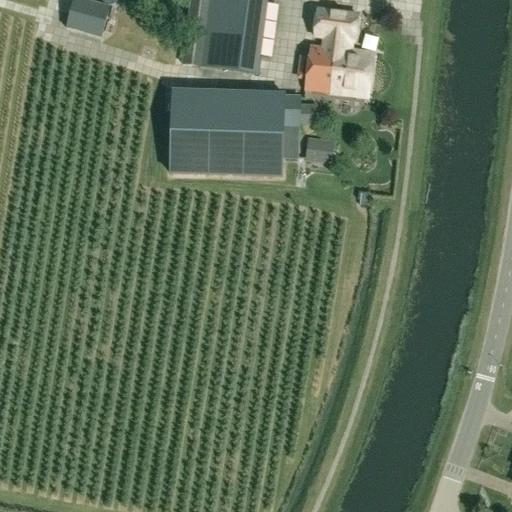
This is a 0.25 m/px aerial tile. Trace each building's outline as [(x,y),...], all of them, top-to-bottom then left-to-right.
[(109,8),(78,0),(74,0),(66,30),(101,39),(109,8)] [(257,76),(267,4),(267,0),(191,0),(183,66),(221,71),(257,76)] [(368,100),(374,54),(355,52),(356,44),(359,22),(315,16),(312,38),(322,39),(321,49),(311,48),(305,92),(368,100)] [(173,95),(169,175),(281,178),(282,126),(306,127),(307,99),(173,95)] [(334,147),(309,144),(306,162),(331,165),(334,147)]
